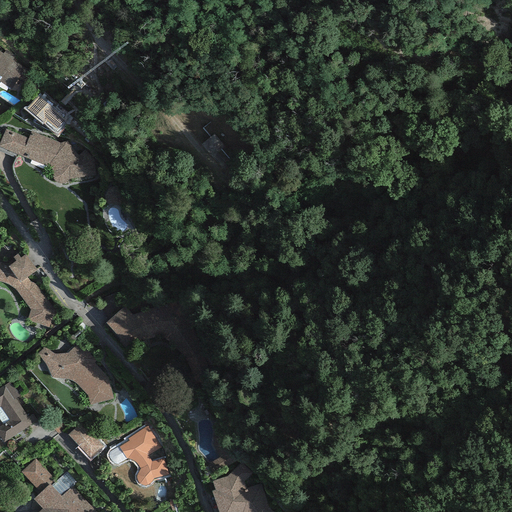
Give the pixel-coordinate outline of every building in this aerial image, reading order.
[(21,60),(0,48),(0,81),(6,86),(21,60)] [(73,114),(46,95),(32,114),(59,133),(73,114)] [(88,156),(10,128),(0,154),(79,183),(88,156)] [(211,142),(203,150),(214,162),(222,155),(225,152),(214,139),(211,142)] [(17,258),(0,260),(0,284),(7,283),(40,325),(59,310),(17,258)] [(125,310),(107,324),(127,345),(136,339),(161,335),(180,350),(185,358),(195,380),(200,381),(204,379),(208,375),(208,369),(179,305),(133,317),(125,310)] [(39,354),(48,365),(53,376),(74,379),(88,393),(91,404),(112,398),(107,379),(92,364),(95,361),(78,346),(69,355),(54,355),(45,349),(39,354)] [(10,387),(0,394),(0,431),(11,446),(39,425),(10,387)] [(93,456),(104,444),(80,422),(69,434),(93,456)] [(140,423),(104,455),(118,470),(127,462),(147,484),(160,472),(147,458),(161,446),(140,423)] [(224,436),(213,440),(221,458),(209,464),(214,473),(235,461),(224,436)] [(272,511),(254,468),(209,486),(220,511),(272,511)] [(92,511),(61,478),(34,503),(42,511),(92,511)]
